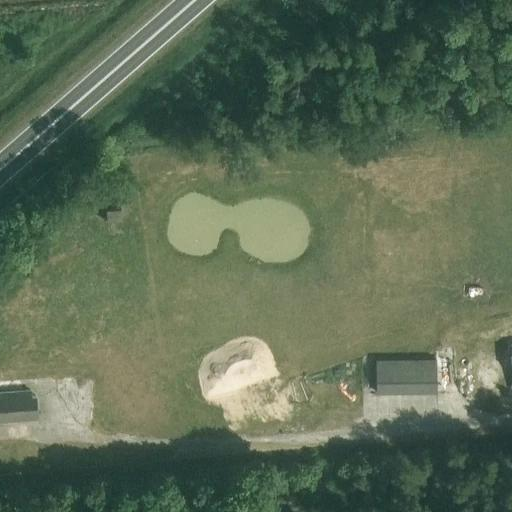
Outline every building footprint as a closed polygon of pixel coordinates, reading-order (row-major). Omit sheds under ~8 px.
[(106,219),(121,217),(120,207),(105,208),(106,219)] [(114,225),(115,244),(132,244),(131,224),(114,225)] [(435,356),(375,358),(376,391),(436,389),(435,356)] [(29,412),(37,411),(35,393),(31,393),(30,388),(0,390),(0,419),(30,417),(29,412)] [(186,421),(185,389),(100,391),(100,415),(102,415),(103,434),(153,433),(153,422),(186,421)] [(224,434),(219,395),(204,398),(207,423),(181,427),(183,441),(224,434)]
